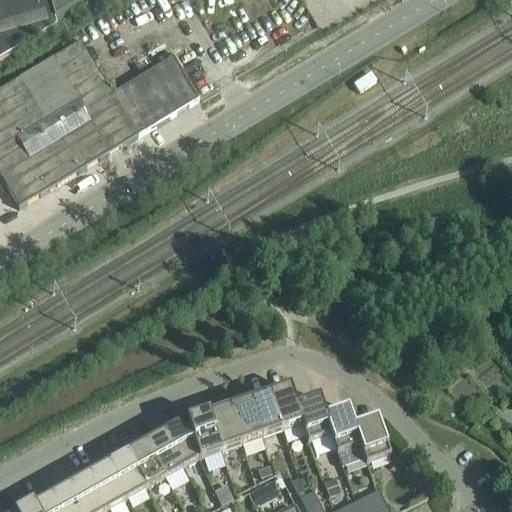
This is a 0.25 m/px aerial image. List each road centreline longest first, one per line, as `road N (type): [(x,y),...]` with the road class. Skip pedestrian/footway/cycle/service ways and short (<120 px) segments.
road 1 (residential): [(482,511),(387,411),(338,375),(289,356),(167,397),(0,480)]
road 2 (unclassified): [(434,0),(0,263)]
